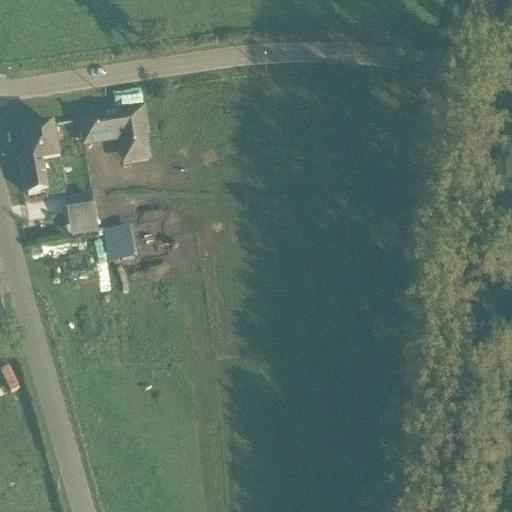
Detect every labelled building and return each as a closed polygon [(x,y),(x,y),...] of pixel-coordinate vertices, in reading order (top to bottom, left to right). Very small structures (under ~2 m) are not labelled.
[(115,123),(81,128),(84,151),(120,145),(123,170),(146,166),(143,141),(146,140),(143,114),(114,119),(115,123)] [(437,117),(427,117),(426,131),(436,132),(437,117)] [(64,203),(51,133),(23,139),(28,163),(20,164),(28,203),(44,200),(45,206),(64,203)] [(87,204),(65,208),(74,249),(96,245),(87,204)] [(105,233),(107,265),(134,263),(132,231),(105,233)]
